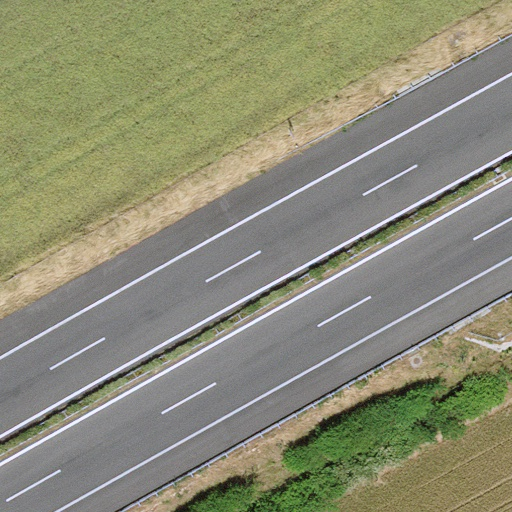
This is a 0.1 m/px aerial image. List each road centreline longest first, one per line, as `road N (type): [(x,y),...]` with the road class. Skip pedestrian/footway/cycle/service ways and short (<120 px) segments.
road 1 (motorway): [(511,109),(0,396)]
road 2 (motorway): [(0,506),(511,222)]
